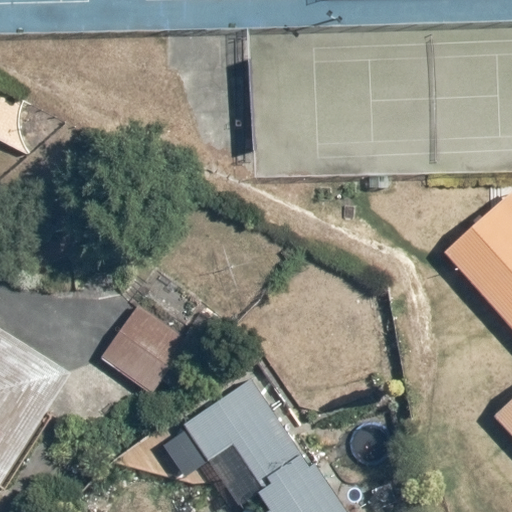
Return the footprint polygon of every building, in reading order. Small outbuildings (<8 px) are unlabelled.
[(511,192),(445,252),(511,326),(511,192)] [(145,291),(103,354),(156,388),(197,325),(145,291)] [(0,440),(53,361),(0,326),(0,440)] [(349,511),(255,372),(181,422),(208,462),(234,444),(272,502),(257,511),(349,511)] [(511,398),(493,415),(511,436),(511,398)]
